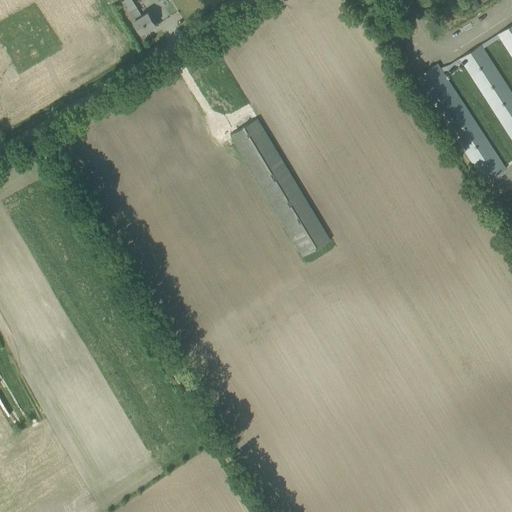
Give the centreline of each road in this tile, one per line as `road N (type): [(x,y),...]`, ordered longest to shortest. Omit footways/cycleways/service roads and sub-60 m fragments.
road 1 (track): [(32,126),(261,511)]
road 2 (unclassified): [(0,143),(244,0)]
